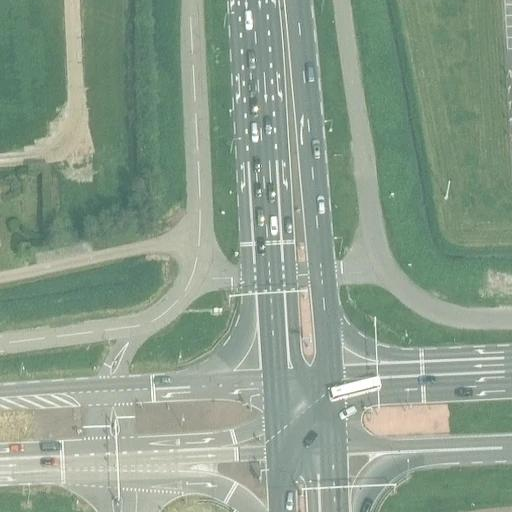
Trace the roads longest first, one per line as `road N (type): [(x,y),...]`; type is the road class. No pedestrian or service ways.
road 1 (unclassified): [(190,278),(198,208),(189,0)]
road 2 (primary): [(251,0),(268,276)]
road 3 (primary): [(320,274),(295,0)]
road 4 (unclassified): [(375,272),(337,0)]
road 5 (unclassified): [(0,343),(149,321),(190,278)]
road 6 (primary): [(511,370),(328,379)]
road 7 (secondary): [(276,379),(120,383)]
road 8 (unclassified): [(375,272),(434,312),(511,319)]
road 9 (secondary): [(129,459),(211,486),(252,511)]
